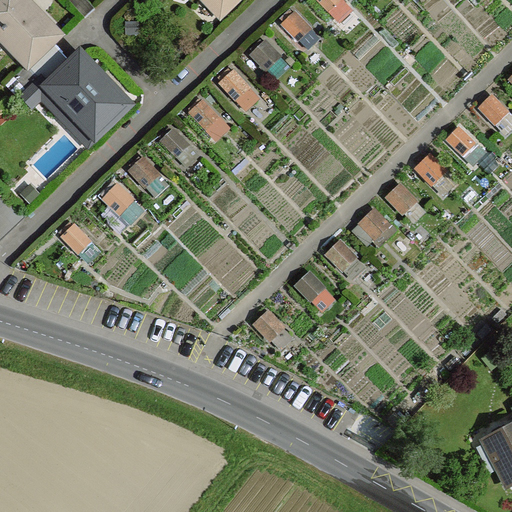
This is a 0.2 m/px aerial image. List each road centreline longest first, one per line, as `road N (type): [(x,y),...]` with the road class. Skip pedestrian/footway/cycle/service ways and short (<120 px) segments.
road 1 (tertiary): [(427,511),(228,402),(0,320)]
road 2 (residential): [(269,0),(0,259)]
road 3 (track): [(362,511),(322,487),(266,421)]
